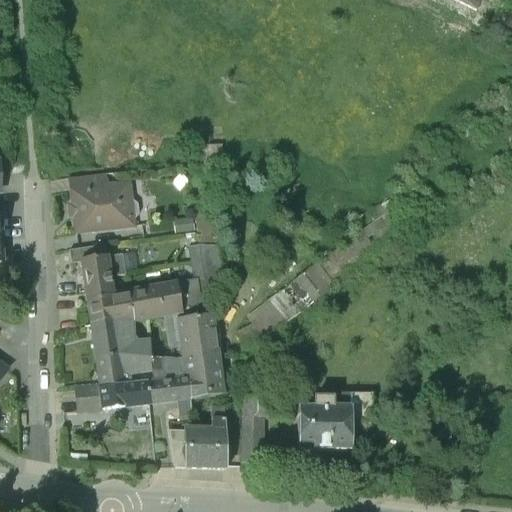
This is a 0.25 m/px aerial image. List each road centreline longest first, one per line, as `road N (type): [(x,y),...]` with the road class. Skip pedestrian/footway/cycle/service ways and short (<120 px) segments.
road 1 (residential): [(39,493),(31,174)]
road 2 (unclassified): [(112,510),(279,511)]
